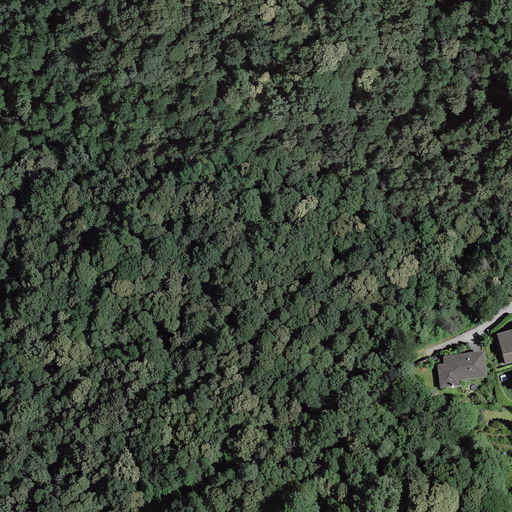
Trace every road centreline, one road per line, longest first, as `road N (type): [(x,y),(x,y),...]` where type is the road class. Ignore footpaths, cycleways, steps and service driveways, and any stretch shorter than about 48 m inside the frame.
road 1 (track): [(472,511),(429,498),(466,492),(466,479),(428,475),(464,467),(466,459),(349,444),(300,461),(212,511)]
road 2 (track): [(229,474),(374,377),(425,353)]
road 3 (track): [(394,509),(309,491),(282,499),(328,458),(356,446)]
road 4 (track): [(68,0),(36,101),(0,135)]
